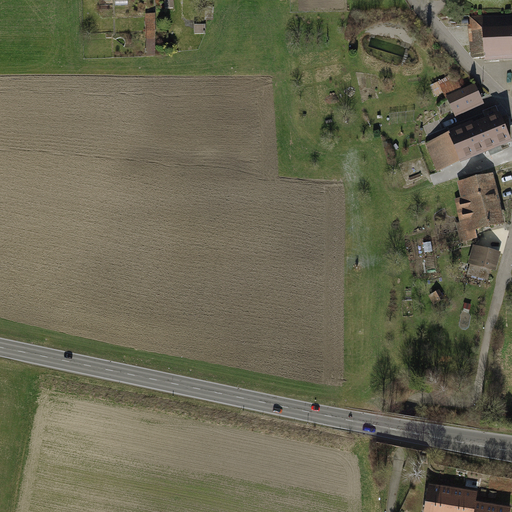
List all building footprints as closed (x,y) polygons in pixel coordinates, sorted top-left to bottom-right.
[(173,0),(164,0),(165,9),(174,9),(173,0)] [(155,14),(146,14),(146,57),(156,57),(155,14)] [(511,14),(470,17),(471,57),(474,60),(485,60),(486,63),(511,61),(511,14)] [(206,25),(194,25),(195,35),(206,34),(206,25)] [(444,93),(447,98),(463,91),(455,74),(431,86),(436,97),(444,93)] [(463,91),(447,98),(457,119),(485,106),(475,85),(463,91)] [(450,134),(425,144),(437,173),(462,163),(463,165),(511,145),(511,140),(501,114),(500,115),(497,107),(483,112),(487,120),(475,125),(474,123),(449,133),(450,134)] [(493,172),(457,181),(461,198),(454,199),(460,223),(456,224),(461,242),(478,238),(476,230),(505,224),(500,203),(501,202),(493,172)] [(501,252),(473,244),(468,263),(470,264),(467,275),(488,280),(491,269),(496,271),(501,252)] [(434,305),(445,298),(439,289),(429,295),(434,305)] [(479,491),(429,482),(423,511),(510,511),(511,505),(477,500),(479,491)]
